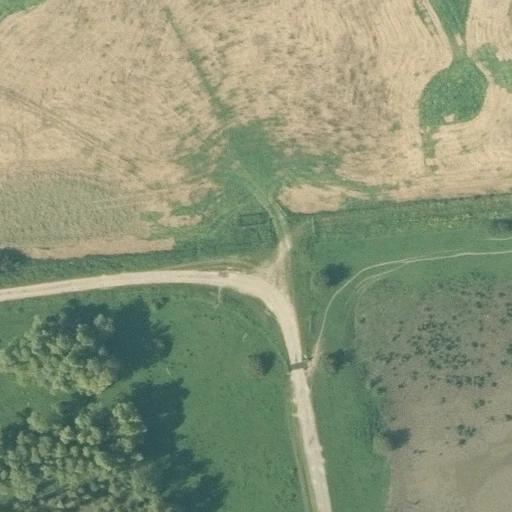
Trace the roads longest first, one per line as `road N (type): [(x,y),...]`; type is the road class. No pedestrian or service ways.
road 1 (track): [(319,511),(270,269),(318,228),(511,207)]
road 2 (track): [(270,269),(227,281),(165,279),(0,296)]
